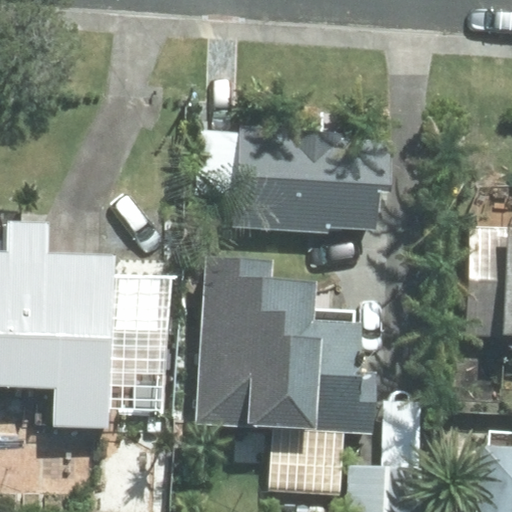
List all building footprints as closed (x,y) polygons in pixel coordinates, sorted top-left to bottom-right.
[(0,389),(35,390),(34,426),(90,428),(96,261),(29,259),(30,225),(0,224),(0,389)] [(511,232),(456,231),(453,333),(511,334),(511,232)] [(249,262),(187,260),(182,427),(353,433),(357,327),(287,325),(288,286),(248,284),(249,262)] [(511,511),(511,453),(460,451),(456,511),(511,511)] [(407,511),(409,470),(336,468),(334,511),(407,511)]
